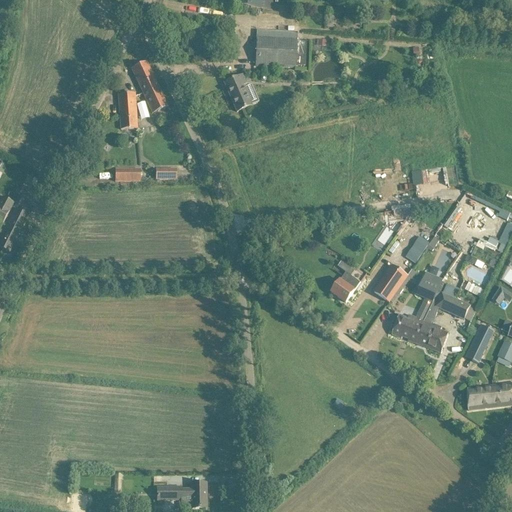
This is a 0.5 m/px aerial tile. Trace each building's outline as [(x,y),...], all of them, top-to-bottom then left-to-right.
[(232,0),(232,5),(261,9),(262,0),(232,0)] [(253,58),(253,64),(255,65),(255,67),(265,68),(295,69),(295,66),(305,66),(306,42),(297,42),(297,39),(290,39),(290,31),(259,30),(259,32),(257,32),(257,37),(256,57),(253,58)] [(142,92),(157,85),(147,63),(131,70),(142,92)] [(242,76),(224,83),(237,113),(251,106),(259,103),(251,85),(246,84),(242,76)] [(157,85),(142,92),(152,114),(167,107),(157,85)] [(137,129),(135,94),(118,96),(121,130),(137,129)] [(137,103),(141,120),(150,118),(145,101),(137,103)] [(140,170),(115,170),(115,182),(140,182),(140,170)] [(176,180),(176,170),(156,170),(156,180),(176,180)] [(19,194),(14,205),(21,209),(27,198),(19,194)] [(13,204),(2,198),(0,196),(0,224),(2,225),(13,204)] [(28,215),(19,210),(16,209),(0,241),(0,248),(9,253),(28,215)] [(511,224),(508,223),(500,242),(490,238),(488,242),(480,239),(476,247),(483,250),(485,247),(503,254),(511,232),(511,224)] [(406,257),(416,264),(430,243),(420,236),(406,257)] [(436,236),(427,250),(432,253),(442,239),(436,236)] [(355,291),(361,283),(365,277),(352,267),(347,274),(346,273),(341,281),(340,281),(337,285),(332,294),(346,304),(355,291)] [(380,285),(375,293),(389,303),(395,295),(408,277),(393,267),(380,285)] [(445,284),(442,283),(429,277),(420,297),(433,303),(438,293),(441,294),(445,284)] [(442,294),(436,308),(464,321),(465,320),(471,323),(476,312),(470,309),(471,307),(456,300),(460,291),(447,285),(442,294)] [(501,287),(492,301),(500,306),(505,300),(509,293),(501,287)] [(408,319),(399,316),(392,336),(402,339),(402,338),(408,340),(408,342),(441,354),(449,334),(441,331),(442,328),(424,322),(409,316),(408,319)] [(481,327),(470,349),(482,356),(493,333),(481,327)] [(505,343),(498,358),(502,360),(511,364),(511,363),(511,345),(505,343)] [(468,411),(473,411),(511,406),(511,384),(468,390),(468,411)] [(181,509),(196,509),(206,509),(206,485),(191,485),(191,491),(181,491),(181,488),(157,489),(157,501),(181,501),(181,509)] [(129,509),(128,511),(136,511),(138,501),(130,500),(129,505),(129,509)]
